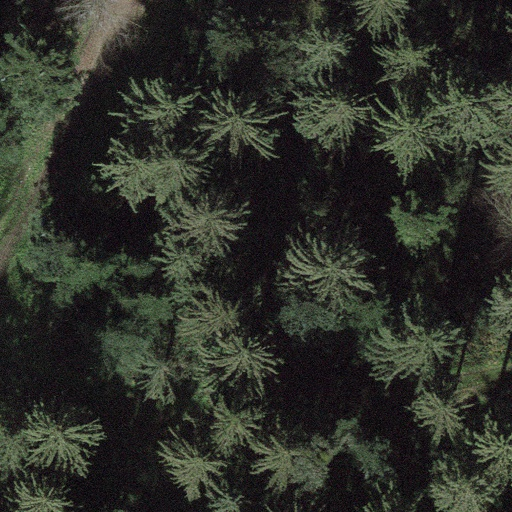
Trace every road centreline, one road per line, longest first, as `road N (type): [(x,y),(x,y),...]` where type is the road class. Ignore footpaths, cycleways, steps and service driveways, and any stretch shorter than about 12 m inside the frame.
road 1 (track): [(0,416),(511,381)]
road 2 (track): [(111,0),(99,10),(0,249)]
